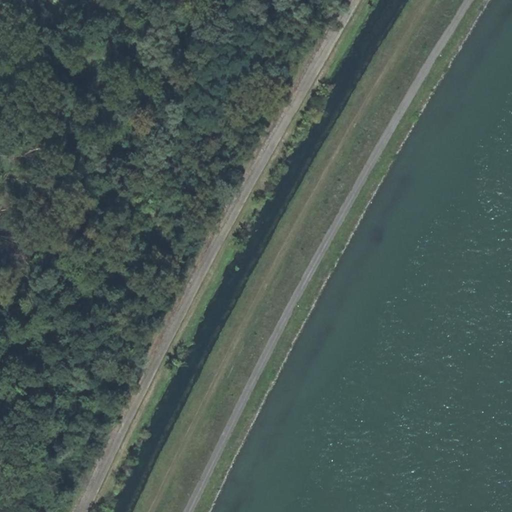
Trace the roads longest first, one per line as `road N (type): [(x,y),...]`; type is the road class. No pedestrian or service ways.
road 1 (track): [(469,0),(347,200),(190,511)]
road 2 (track): [(431,0),(302,211),(154,511)]
